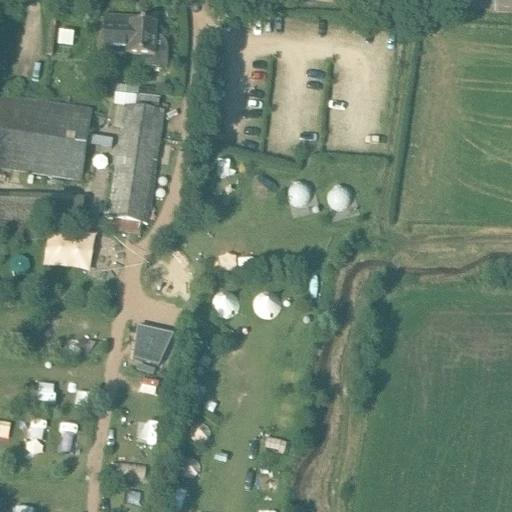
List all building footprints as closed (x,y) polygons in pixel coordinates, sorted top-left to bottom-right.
[(127,55),(143,56),(142,68),(165,70),(167,55),(167,50),(166,46),(165,44),(164,42),(162,40),(158,38),(156,37),(157,25),(129,22),(130,18),(105,18),(103,53),(126,56),(127,55)] [(121,121),(106,219),(148,226),(165,113),(158,112),(160,91),(119,87),(117,106),(114,105),(111,119),(121,121)] [(0,95),(0,171),(81,184),(91,110),(0,95)] [(0,194),(0,239),(44,241),(44,224),(83,224),(83,199),(0,194)] [(141,331),(133,359),(157,366),(166,339),(141,331)] [(16,402),(17,374),(2,374),(1,401),(16,402)]
